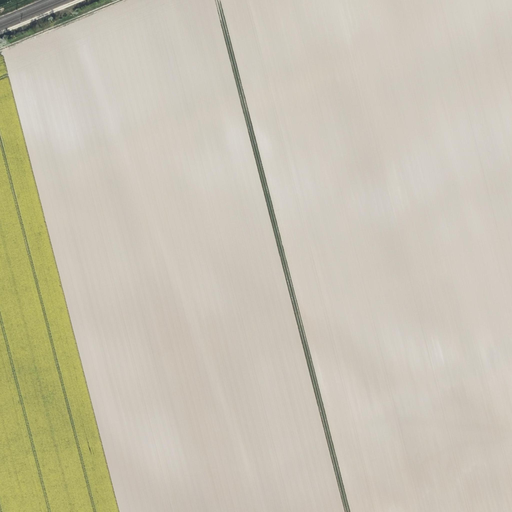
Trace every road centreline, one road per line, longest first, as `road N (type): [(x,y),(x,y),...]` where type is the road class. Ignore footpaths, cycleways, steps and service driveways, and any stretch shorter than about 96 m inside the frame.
road 1 (track): [(216,0),(347,511)]
road 2 (track): [(130,0),(0,53)]
